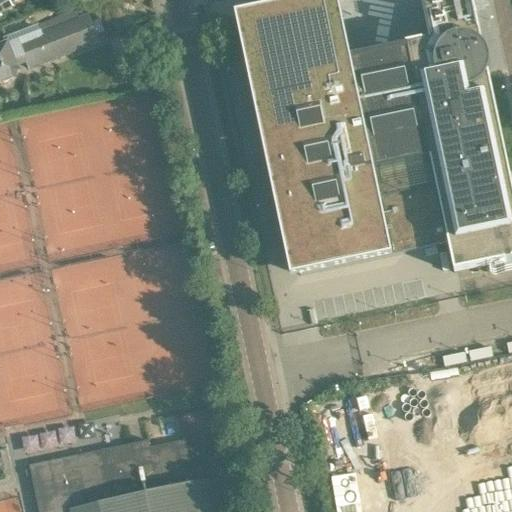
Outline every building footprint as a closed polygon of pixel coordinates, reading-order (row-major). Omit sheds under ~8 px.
[(0,0),(0,16),(12,10),(10,5),(19,0),(0,0)] [(348,59),(336,0),(307,0),(234,17),(288,275),(448,244),(406,46),(348,59)] [(419,0),(428,41),(406,46),(448,244),(454,273),(511,260),(511,189),(487,73),(471,0),(419,0)] [(29,68),(56,57),(98,41),(95,34),(103,31),(99,22),(91,25),(88,18),(80,21),(77,13),(39,27),(39,26),(5,39),(7,45),(0,47),(0,84),(1,85),(2,84),(14,79),(15,80),(19,71),(17,70),(16,66),(26,62),(29,68)] [(216,472),(225,470),(218,434),(149,448),(148,441),(76,456),(77,461),(35,470),(44,511),(234,511),(227,477),(218,479),(216,472)]
